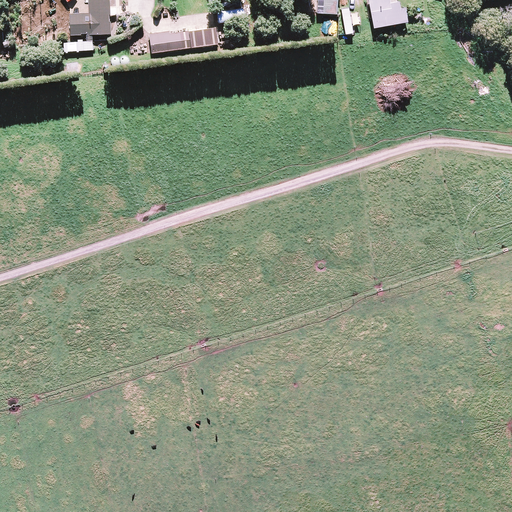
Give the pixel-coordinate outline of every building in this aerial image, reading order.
[(86,35),(86,39),(92,39),(92,35),(111,34),(109,0),(88,0),(89,14),(70,14),(71,36),(86,35)] [(405,8),(400,9),(398,2),(397,2),(396,0),(368,0),(374,29),(407,22),(405,8)] [(49,16),(49,1),(15,2),(16,17),(49,16)] [(218,45),(216,27),(170,33),(170,32),(150,34),(152,53),(218,45)] [(93,50),(92,40),(64,43),(65,52),(93,50)]
